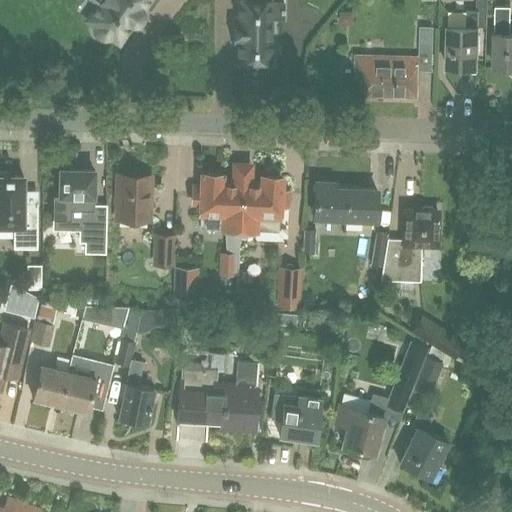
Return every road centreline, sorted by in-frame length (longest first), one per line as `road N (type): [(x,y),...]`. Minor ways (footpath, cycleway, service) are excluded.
road 1 (residential): [(511,132),(0,115)]
road 2 (secondary): [(0,449),(159,481),(334,497),(374,511)]
